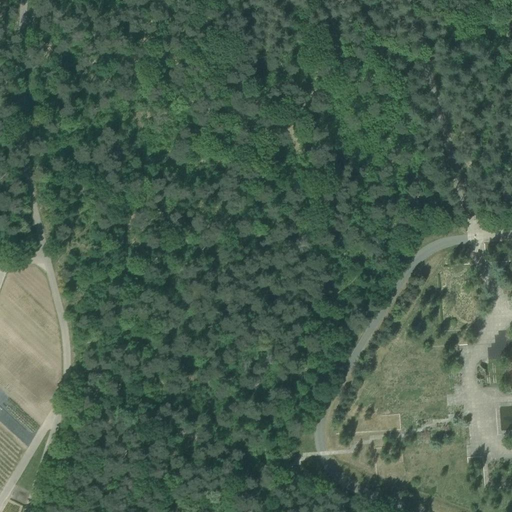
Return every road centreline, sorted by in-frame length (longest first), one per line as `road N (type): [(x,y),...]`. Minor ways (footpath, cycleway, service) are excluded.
road 1 (unclassified): [(46,258),(67,374),(28,511)]
road 2 (unclassified): [(23,0),(24,162),(35,216)]
